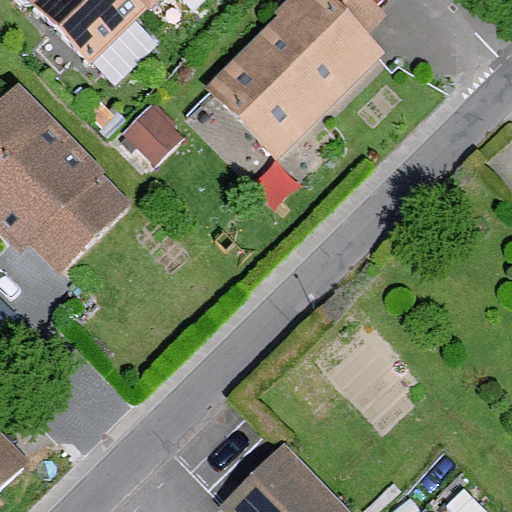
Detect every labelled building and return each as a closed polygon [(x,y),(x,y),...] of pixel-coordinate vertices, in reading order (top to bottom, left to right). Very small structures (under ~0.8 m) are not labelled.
[(33,0),(27,7),(89,70),(146,14),(132,0),(33,0)] [(132,0),(146,14),(149,17),(167,0),(132,0)] [(274,161),(381,56),(363,38),(383,18),(364,0),(292,0),(277,16),(281,20),(207,93),(274,161)] [(60,273),(128,207),(21,96),(0,116),(0,237),(19,257),(32,244),(60,273)] [(151,101),(121,134),(154,164),(184,131),(151,101)] [(0,300),(0,342),(21,322),(0,300)] [(0,492),(31,462),(0,430),(0,492)] [(219,511),(220,511),(345,511),(283,449),(219,511)]
